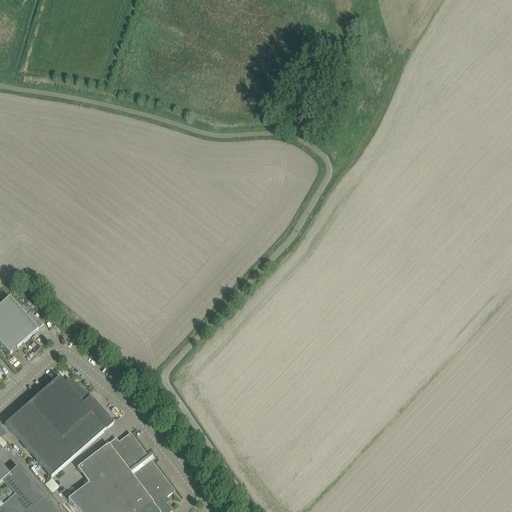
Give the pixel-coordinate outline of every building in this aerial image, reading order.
[(44,326),(35,319),(19,306),(17,308),(9,298),(0,306),(0,344),(3,348),(10,355),(44,326)] [(59,378),(5,426),(51,479),(105,431),(113,424),(90,397),(84,403),(89,396),(68,379),(64,384),(59,378)] [(77,469),(89,484),(68,500),(78,511),(171,511),(165,504),(167,503),(167,501),(166,499),(175,493),(151,462),(153,461),(149,456),(148,458),(130,435),(119,443),(116,439),(77,469)] [(56,511),(18,468),(9,476),(0,465),(0,511),(56,511)] [(53,479),(45,484),(52,493),(60,488),(53,479)]
